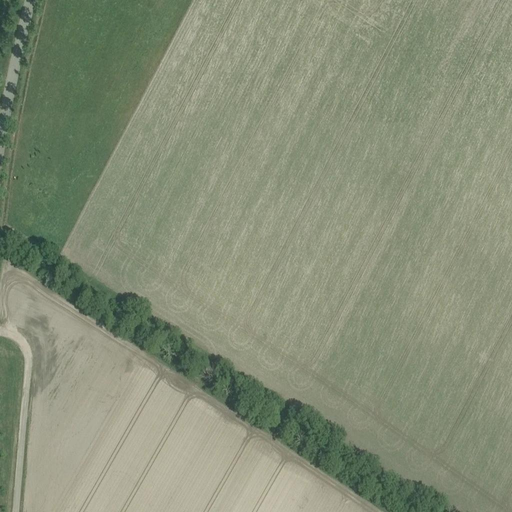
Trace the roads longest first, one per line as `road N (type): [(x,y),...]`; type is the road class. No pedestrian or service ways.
road 1 (unclassified): [(15,511),(28,351),(24,339),(0,330)]
road 2 (unclassified): [(0,143),(31,0)]
